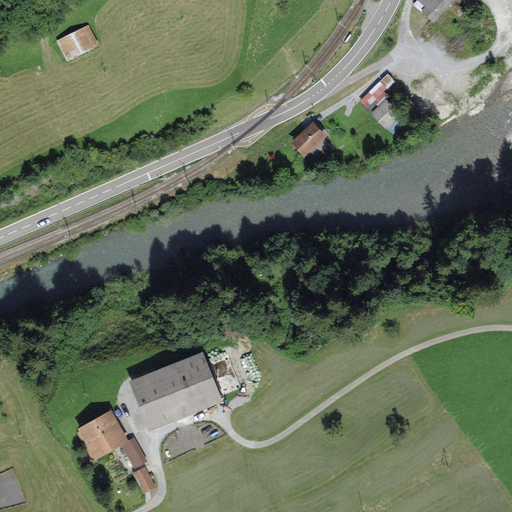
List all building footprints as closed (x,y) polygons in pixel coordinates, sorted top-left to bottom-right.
[(418,0),(419,0),(414,5),(421,11),(424,10),(434,20),(453,0),(418,0)] [(71,56),(90,45),(83,31),(63,41),(71,56)] [(369,109),(388,90),(380,82),(361,101),(369,109)] [(399,113),(387,101),(373,114),(385,127),(399,113)] [(327,143),(322,137),(323,137),(313,126),(295,142),(305,153),(309,149),(314,155),(327,143)] [(370,332),(367,325),(356,330),(359,337),(370,332)] [(217,398),(201,359),(135,385),(151,424),(217,398)] [(99,452),(121,440),(108,417),(86,429),(99,452)] [(144,462),(132,440),(123,445),(135,467),(144,462)] [(144,491),(155,485),(145,467),(134,473),(144,491)]
